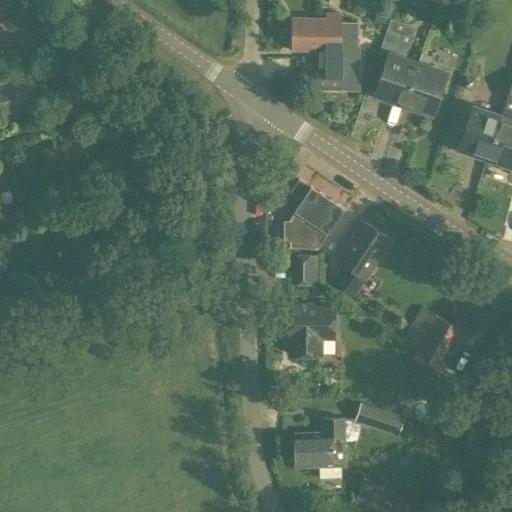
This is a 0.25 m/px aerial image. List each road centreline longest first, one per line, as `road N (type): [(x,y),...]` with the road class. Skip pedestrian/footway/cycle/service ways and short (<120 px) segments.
road 1 (tertiary): [(250,98),(511,276)]
road 2 (unclassified): [(0,348),(244,286)]
road 3 (unclassified): [(276,511),(250,442),(244,286)]
road 4 (unclassified): [(244,286),(250,98)]
road 5 (tertiary): [(250,98),(118,0)]
